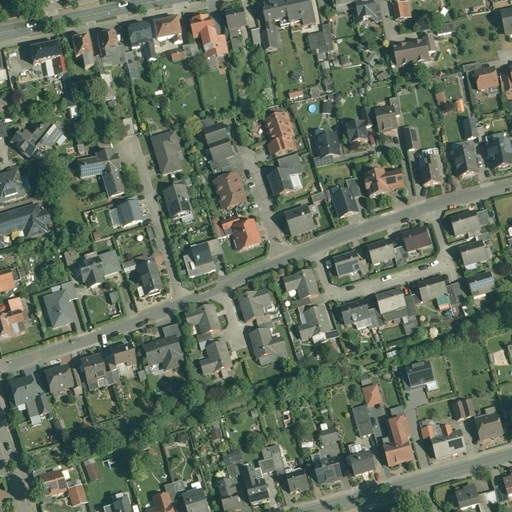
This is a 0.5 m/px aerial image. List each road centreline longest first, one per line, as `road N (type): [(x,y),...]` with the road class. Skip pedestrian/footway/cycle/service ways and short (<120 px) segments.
road 1 (residential): [(431,206),(445,257),(435,268),(340,296),(329,290),(314,247)]
road 2 (residential): [(0,368),(183,301)]
road 3 (residential): [(135,144),(183,301)]
